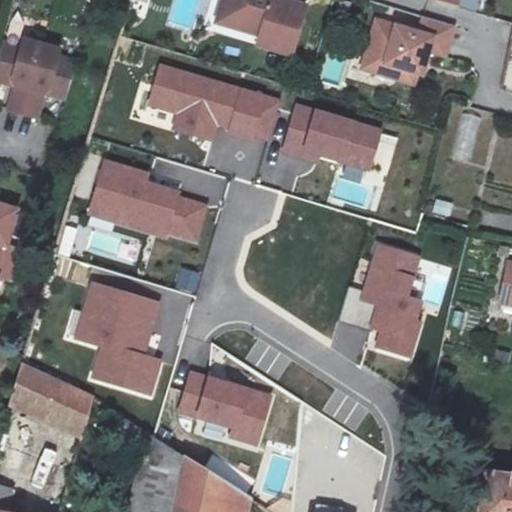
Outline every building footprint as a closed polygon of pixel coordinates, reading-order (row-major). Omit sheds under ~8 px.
[(237,9),(232,0),(223,0),(217,21),(232,26),(237,9)] [(232,0),(237,9),(232,26),(261,34),(258,44),(291,55),(306,7),(284,0),(232,0)] [(438,0),(470,9),(472,0),(438,0)] [(420,32),(377,20),(366,59),(385,64),(382,76),(415,85),(422,59),(427,61),(430,51),(446,56),(455,25),(424,16),(420,32)] [(4,34),(0,51),(0,79),(15,84),(7,108),(42,118),(50,95),(66,99),(79,56),(65,51),(67,45),(27,33),(24,40),(4,34)] [(385,64),(366,59),(362,71),(382,76),(385,64)] [(278,99),(159,67),(149,106),(179,114),(175,128),(211,138),(214,128),(254,139),(255,135),(267,138),(278,99)] [(378,130),(296,106),(282,151),(316,161),(318,154),(367,168),(378,130)] [(149,172),(103,159),(87,215),(167,238),(168,235),(198,243),(209,206),(181,197),(182,192),(147,182),(149,172)] [(0,196),(0,242),(9,245),(20,202),(0,196)] [(422,258),(378,245),(361,302),(376,306),(368,328),(379,331),(375,349),(411,360),(425,302),(412,298),(422,258)] [(511,264),(510,265),(501,303),(511,305),(511,264)] [(163,303),(90,282),(70,342),(96,348),(86,381),(153,400),(165,361),(146,357),(163,303)] [(82,437),(93,398),(22,364),(10,405),(82,437)] [(273,397),(190,372),(176,414),(230,430),(229,442),(260,450),(273,397)] [(170,447),(126,418),(120,414),(110,447),(145,457),(131,511),(173,511),(185,456),(170,447)] [(45,488),(55,452),(41,448),(30,484),(45,488)] [(248,511),(252,498),(226,482),(185,456),(173,511),(248,511)] [(511,511),(511,473),(511,476),(484,471),(477,511),(511,511)] [(0,511),(6,511),(10,491),(0,489),(0,511)]
